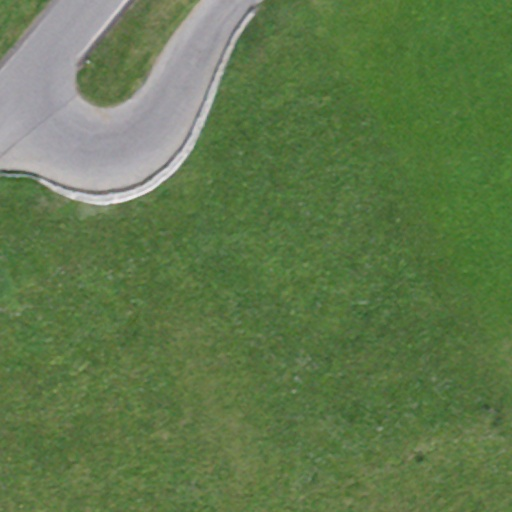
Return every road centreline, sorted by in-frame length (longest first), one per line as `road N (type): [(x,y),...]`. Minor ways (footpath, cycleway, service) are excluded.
road 1 (residential): [(241,0),(207,35),(177,100),(139,138),(87,140),(20,100)]
road 2 (tertiary): [(20,100),(100,0)]
